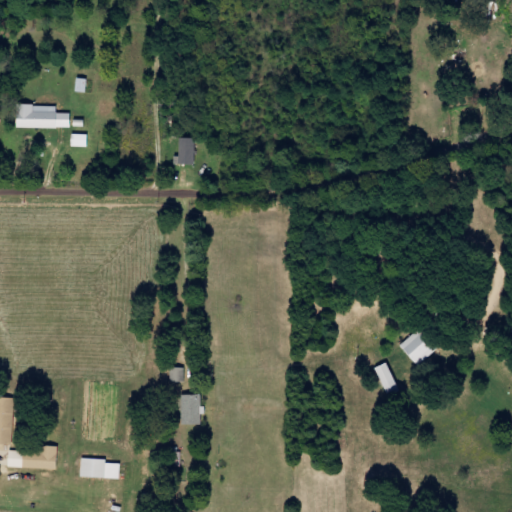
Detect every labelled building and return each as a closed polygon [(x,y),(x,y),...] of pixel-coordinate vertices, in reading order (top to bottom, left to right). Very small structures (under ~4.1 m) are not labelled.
[(89,79),(78,79),(78,92),(89,93),(89,79)] [(58,105),(18,106),(18,129),(73,128),(72,113),(58,113),(58,105)] [(90,135),(74,134),(74,147),(89,147),(90,135)] [(180,164),(196,164),(197,138),(181,138),(180,164)] [(417,367),(439,352),(423,329),(402,344),(417,367)] [(399,389),(389,363),(377,367),(387,394),(399,389)] [(187,368),(173,367),(172,382),(187,382),(187,368)] [(183,395),(182,424),(204,425),(204,395),(183,395)] [(0,444),(15,445),(16,398),(0,397),(0,444)] [(10,468),(59,469),(60,446),(41,446),(41,452),(10,451),(10,468)] [(82,477),(122,479),(122,464),(108,463),(108,460),(83,459),(82,477)]
